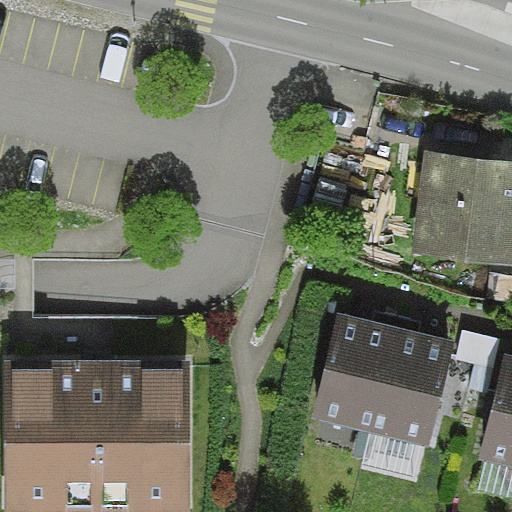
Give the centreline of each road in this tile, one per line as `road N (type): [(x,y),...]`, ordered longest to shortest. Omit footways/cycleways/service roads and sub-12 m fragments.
road 1 (residential): [(39,301),(158,297),(221,270),(262,148)]
road 2 (residential): [(262,148),(0,95)]
road 3 (tertiary): [(298,20),(511,81)]
road 4 (residential): [(262,148),(298,20)]
